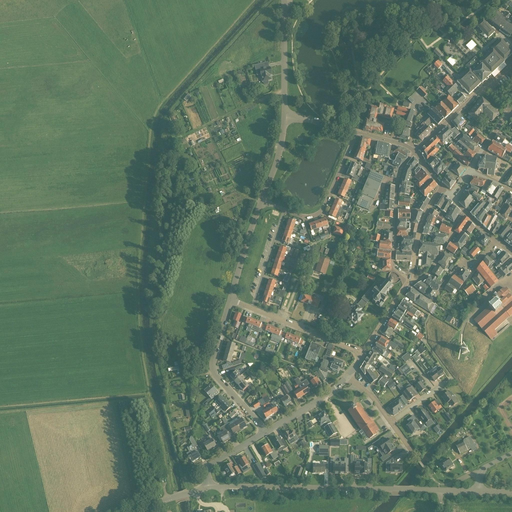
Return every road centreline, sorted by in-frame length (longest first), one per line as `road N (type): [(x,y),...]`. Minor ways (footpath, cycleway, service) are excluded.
road 1 (residential): [(407,489),(207,487)]
road 2 (residential): [(265,432),(211,366),(230,300)]
road 3 (residential): [(414,151),(397,178),(392,262),(409,279)]
road 4 (residential): [(355,132),(321,211),(307,217),(284,210)]
